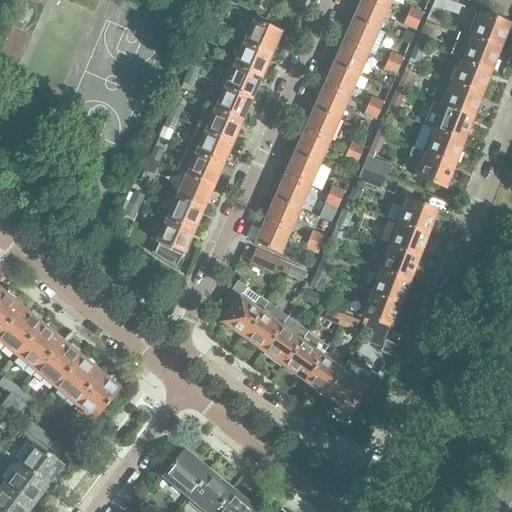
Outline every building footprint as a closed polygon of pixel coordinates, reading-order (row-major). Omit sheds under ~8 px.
[(303,10),(306,2),(301,0),(296,0),(294,7),(303,10)] [(370,0),(360,0),(353,19),(379,30),(389,8),(370,0)] [(461,6),(444,0),(435,0),(427,19),(440,24),(446,10),(457,15),(461,6)] [(415,30),(423,13),(411,8),(403,25),(415,30)] [(477,12),(468,36),(500,48),(509,24),(477,12)] [(212,15),(207,26),(217,31),(222,19),(212,15)] [(253,19),(243,42),(271,55),(281,32),(253,19)] [(379,30),(353,19),(343,41),(369,53),(379,30)] [(422,25),(415,42),(425,46),(432,30),(422,25)] [(217,31),(207,26),(201,39),(212,43),(217,31)] [(409,45),(414,34),(404,30),(399,41),(409,45)] [(500,48),(468,36),(461,33),(452,56),(459,59),(491,71),(500,48)] [(369,53),(343,41),(333,64),(359,75),(369,53)] [(271,55),(243,42),(233,65),(261,77),(271,55)] [(425,46),(415,42),(408,58),(418,62),(425,46)] [(395,76),(403,57),(391,51),(383,70),(395,76)] [(491,71),(459,59),(450,82),(482,94),(491,71)] [(188,70),(197,74),(201,66),(191,61),(188,70)] [(333,64),(323,86),(349,98),(359,75),(333,64)] [(261,77),(233,65),(224,86),(251,98),(261,77)] [(197,74),(188,70),(182,82),(192,87),(197,74)] [(403,71),(395,88),(406,92),(413,76),(403,71)] [(215,82),(205,104),(242,120),(251,98),(224,86),(215,82)] [(450,82),(441,106),(473,118),(482,94),(450,82)] [(323,86),(313,109),(340,120),(349,98),(323,86)] [(406,92),(395,88),(389,104),(399,108),(406,92)] [(384,101),(371,96),(363,115),(375,121),(384,101)] [(173,102),(168,114),(178,119),(183,107),(173,102)] [(473,118),(441,106),(434,103),(425,126),(432,129),(464,141),(473,118)] [(242,120),(205,104),(195,127),(232,143),(242,120)] [(340,120),(313,109),(303,131),(330,143),(340,120)] [(178,119),(168,114),(162,126),(173,130),(178,119)] [(376,133),(386,137),(393,120),(384,116),(376,133)] [(232,143),(195,127),(195,128),(196,129),(193,136),(201,139),(195,153),(222,165),(232,143)] [(432,129),(424,152),(455,163),(464,141),(432,129)] [(303,131),(294,153),(320,165),(330,143),(303,131)] [(386,137),(376,133),(370,147),(380,151),(386,137)] [(365,145),(364,145),(352,140),(344,159),(356,165),(365,145)] [(164,151),(155,147),(153,147),(149,158),(159,162),(164,151)] [(455,163),(424,152),(412,147),(408,158),(419,163),(414,176),(445,188),(455,163)] [(195,153),(185,174),(213,186),(222,165),(195,153)] [(320,165),(294,153),(284,176),(310,187),(320,165)] [(362,168),(387,178),(391,165),(366,156),(362,168)] [(159,162),(149,158),(143,170),(154,175),(159,162)] [(387,178),(362,168),(357,181),(382,190),(387,178)] [(185,174),(176,196),(203,208),(213,186),(185,174)] [(284,176),(274,198),(300,210),(310,187),(284,176)] [(345,191),(344,191),(332,185),(324,204),(336,210),(345,191)] [(363,191),(353,187),(352,186),(345,202),(356,207),(363,191)] [(144,195),(134,191),(129,202),(139,207),(144,195)] [(176,196),(166,218),(194,231),(203,208),(176,196)] [(274,198),(264,221),(290,232),(300,210),(274,198)] [(396,222),(427,235),(437,211),(405,198),(396,222)] [(134,219),(139,207),(129,202),(124,214),(134,219)] [(352,214),(343,210),(342,209),(335,225),(343,229),(345,230),(351,232),(355,224),(349,222),(352,214)] [(194,231),(166,218),(156,241),(159,242),(156,247),(153,253),(151,252),(150,253),(177,269),(177,268),(175,266),(181,258),(184,253),(194,231)] [(290,232),(264,221),(254,243),(280,255),(290,232)] [(396,222),(387,246),(418,258),(427,235),(396,222)] [(343,229),(335,225),(329,239),(339,243),(345,230),(343,229)] [(325,236),(325,235),(312,230),(304,249),(317,254),(325,236)] [(387,246),(378,268),(410,281),(418,258),(387,246)] [(288,274),(292,266),(255,250),(249,262),(274,273),(274,271),(287,276),(288,274)] [(316,271),(325,275),(332,259),(323,255),(316,271)] [(410,281),(378,268),(370,264),(361,288),(369,291),(369,292),(400,305),(410,281)] [(305,272),(292,266),(288,274),(287,276),(301,282),(305,272)] [(318,290),(325,275),(316,271),(309,286),(318,290)] [(242,337),(267,303),(258,296),(254,302),(241,293),(246,288),(238,282),(225,301),(233,307),(222,322),(224,324),(223,325),(232,331),(232,330),(242,337)] [(315,306),(315,305),(319,296),(304,289),(299,299),(315,306)] [(41,324),(3,292),(0,294),(0,343),(15,356),(41,324)] [(400,305),(369,292),(360,316),(388,327),(391,328),(400,305)] [(267,303),(242,337),(244,338),(243,339),(252,345),(253,344),(263,351),(288,317),(267,303)] [(341,326),(345,316),(327,309),(324,319),(341,326)] [(359,321),(345,316),(341,326),(355,331),(359,321)] [(388,327),(360,316),(359,318),(364,319),(356,338),(363,340),(381,347),(388,327)] [(288,317),(263,351),(264,353),(264,354),(272,360),(273,359),(283,366),(304,338),(308,332),(288,317)] [(81,356),(41,324),(15,356),(54,388),(81,356)] [(304,338),(283,366),(285,367),(284,368),(292,374),(293,373),(304,381),(325,353),(304,338)] [(345,368),(325,353),(304,381),(305,382),(304,383),(313,389),(314,388),(325,396),(345,368)] [(120,389),(81,356),(54,388),(94,421),(120,389)] [(345,368),(325,396),(350,414),(353,410),(354,411),(359,403),(358,402),(378,375),(352,358),(345,368)] [(4,376),(0,381),(0,387),(6,392),(13,383),(4,376)] [(14,399),(21,390),(13,383),(6,392),(14,399)] [(23,406),(30,397),(21,390),(14,399),(23,406)] [(22,407),(10,397),(1,409),(14,418),(22,407)] [(39,403),(30,397),(23,406),(32,412),(39,403)] [(65,448),(31,423),(26,431),(60,456),(65,448)] [(62,467),(33,445),(17,465),(47,487),(62,467)] [(188,499),(210,471),(184,450),(162,477),(188,499)] [(17,465),(3,485),(32,507),(47,487),(17,465)] [(214,511),(233,490),(210,471),(188,499),(203,511),(214,511)] [(3,485),(0,488),(0,511),(28,511),(32,507),(3,485)] [(233,490),(214,511),(257,511),(259,511),(233,490)] [(138,511),(158,511),(144,501),(136,511),(138,511)]
